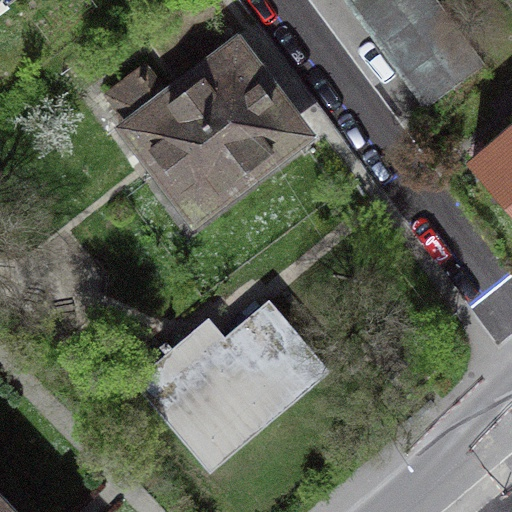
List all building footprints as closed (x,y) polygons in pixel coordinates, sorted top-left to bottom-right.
[(353,0),(430,103),(482,64),(434,0),(353,0)] [(294,132),(235,53),(170,101),(158,84),(145,67),(110,93),(195,206),(294,132)] [(511,130),(474,163),(511,207),(511,130)] [(326,371),(268,302),(202,359),(194,349),(186,339),(136,381),(210,469),(326,371)] [(416,350),(395,326),(370,347),(391,371),(404,361),(416,350)] [(17,511),(8,502),(0,493),(0,511),(17,511)]
